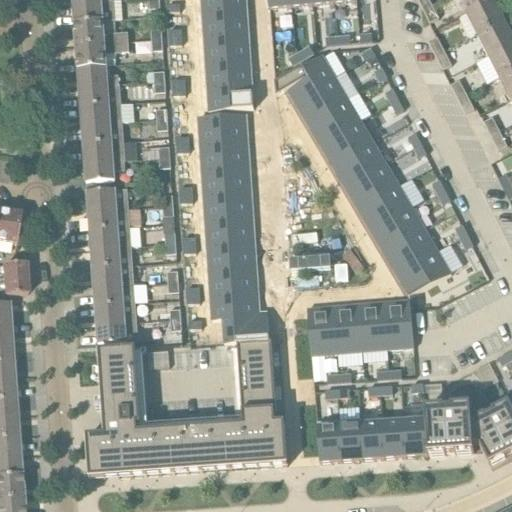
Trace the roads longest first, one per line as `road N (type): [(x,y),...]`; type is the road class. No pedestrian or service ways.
road 1 (residential): [(297,511),(257,0)]
road 2 (residential): [(63,511),(45,198)]
road 3 (residential): [(45,198),(28,0)]
